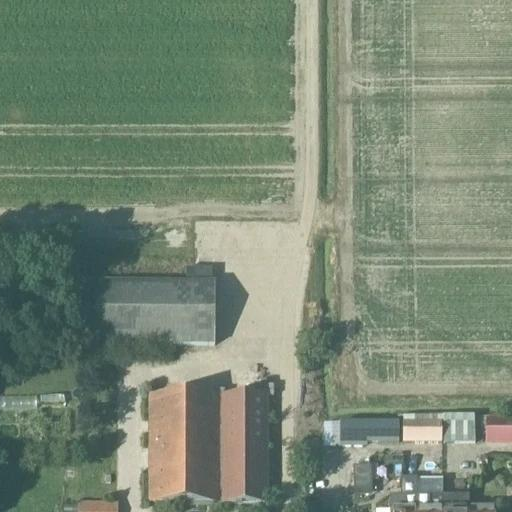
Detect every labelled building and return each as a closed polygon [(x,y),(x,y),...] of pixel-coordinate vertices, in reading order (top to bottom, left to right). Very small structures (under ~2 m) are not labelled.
[(235,240),(236,258),(246,258),(245,240),(235,240)] [(229,289),(234,277),(219,270),(214,282),(229,289)] [(214,284),(127,284),(96,284),(96,348),(214,348),(214,284)] [(266,505),(266,398),(149,398),(149,505),(266,505)] [(402,445),(441,444),(440,423),(442,423),(442,417),(409,417),(409,418),(402,418),(402,445)] [(474,444),(474,423),(474,417),(443,417),(444,444),(474,444)] [(399,424),(339,424),(339,448),(363,448),(363,444),(399,444),(399,424)] [(441,511),(468,511),(468,497),(442,498),(441,511)] [(416,511),(416,498),(390,498),(389,511),(416,511)] [(441,511),(442,498),(416,498),(416,511),(441,511)]
